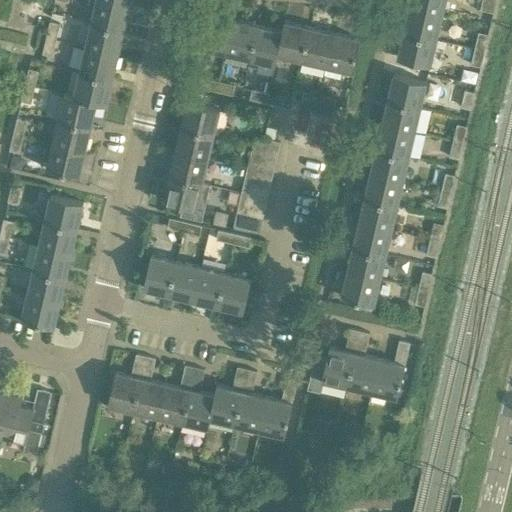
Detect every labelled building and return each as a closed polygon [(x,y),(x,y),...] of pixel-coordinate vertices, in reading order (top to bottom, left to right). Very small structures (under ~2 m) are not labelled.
[(127,29),(132,4),(114,0),(96,0),(92,21),(127,29)] [(443,13),(446,0),(411,0),(410,6),(443,13)] [(494,12),(497,0),(484,0),(482,9),(494,12)] [(437,38),(443,13),(410,6),(405,31),(437,38)] [(225,52),(233,19),(208,13),(201,46),(225,52)] [(250,58),(258,24),(233,19),(225,52),(250,58)] [(51,20),(47,37),(57,39),(61,22),(51,20)] [(121,53),(127,29),(92,21),(86,46),(121,53)] [(303,59),(311,27),(285,21),(283,30),(277,53),(279,54),(303,59)] [(277,53),(283,30),(258,24),(250,58),(276,64),(279,54),(277,53)] [(327,65),(335,32),(311,27),(303,59),(327,65)] [(431,65),(437,38),(405,31),(398,57),(431,65)] [(480,31),(475,48),(485,51),(489,35),(480,31)] [(361,38),(335,32),(327,65),(326,73),(341,77),(343,68),(353,71),(361,38)] [(54,55),(57,39),(47,37),(44,53),(54,55)] [(115,78),(121,53),(86,46),(81,70),(115,78)] [(482,66),(485,51),(475,48),(471,64),(482,66)] [(30,69),(26,85),(36,87),(40,71),(30,69)] [(108,105),(115,78),(81,70),(75,95),(75,96),(99,102),(99,103),(108,105)] [(394,73),(389,98),(421,106),(427,81),(394,73)] [(217,91),(219,81),(203,78),(201,87),(217,91)] [(235,85),(219,81),(217,91),(233,94),(235,85)] [(32,104),(36,87),(26,85),(22,101),(32,104)] [(266,102),(269,93),(253,89),(251,98),(266,102)] [(471,109),(476,92),(465,90),(461,106),(471,109)] [(318,105),(321,95),(304,91),(302,101),(318,105)] [(93,127),(99,103),(99,102),(75,96),(75,95),(66,93),(60,119),(93,127)] [(285,96),(269,93),(266,102),(282,106),(285,96)] [(337,99),(321,95),(318,105),(334,108),(337,99)] [(416,130),(421,106),(389,98),(383,122),(416,130)] [(188,100),(183,125),(215,132),(221,108),(188,100)] [(18,118),(14,134),(24,137),(28,121),(18,118)] [(88,151),(93,127),(60,119),(54,143),(88,151)] [(410,155),(416,130),(383,122),(377,147),(410,155)] [(457,124),(454,140),(464,142),(467,126),(457,124)] [(210,157),(215,132),(183,125),(177,149),(210,157)] [(268,126),(266,135),(275,137),(277,128),(268,126)] [(20,153),(24,137),(14,134),(10,150),(20,153)] [(256,136),(253,148),(279,154),(282,142),(256,136)] [(460,159),(464,142),(454,140),(450,156),(460,159)] [(82,177),(88,151),(54,143),(48,169),(82,177)] [(404,180),(410,155),(377,147),(371,171),(404,180)] [(276,166),(279,154),(253,148),(250,160),(276,166)] [(204,182),(210,157),(177,149),(171,174),(204,182)] [(272,179),(276,166),(250,160),(247,173),(272,179)] [(398,204),(404,180),(371,171),(365,196),(398,204)] [(269,192),(272,179),(247,173),(244,186),(269,192)] [(446,173),(442,189),(452,191),(456,175),(446,173)] [(204,182),(171,174),(165,200),(184,204),(182,214),(204,219),(212,184),(204,182)] [(23,188),(12,185),(9,201),(19,204),(23,188)] [(266,205),(269,192),(244,186),(241,199),(266,205)] [(448,208),(452,191),(442,189),(438,205),(448,208)] [(52,193),(46,218),(79,226),(85,201),(52,193)] [(392,229),(398,204),(365,196),(359,221),(392,229)] [(263,218),(266,205),(241,199),(238,212),(263,218)] [(260,231),(263,218),(238,212),(235,225),(260,231)] [(73,251),(79,226),(46,218),(40,243),(73,251)] [(185,231),(187,222),(171,218),(168,228),(185,231)] [(5,219),(1,236),(11,238),(15,222),(5,219)] [(386,254),(392,229),(359,221),(353,245),(386,254)] [(203,225),(187,222),(185,231),(201,235),(203,225)] [(434,222),(431,238),(440,241),(444,225),(434,222)] [(234,243),(236,233),(220,230),(218,239),(234,243)] [(252,237),(236,233),(234,243),(250,247),(252,237)] [(0,252),(7,254),(11,238),(1,236),(0,238),(0,252)] [(437,257),(440,241),(431,238),(427,254),(437,257)] [(67,276),(73,251),(40,243),(34,268),(67,276)] [(227,267),(231,247),(209,243),(205,262),(227,267)] [(380,278),(386,254),(353,245),(348,270),(380,278)] [(169,294),(177,260),(152,254),(144,288),(169,294)] [(194,299),(202,266),(177,260),(169,294),(194,299)] [(219,305),(227,272),(202,266),(194,299),(219,305)] [(61,301),(67,276),(34,268),(29,293),(61,301)] [(374,304),(380,278),(348,270),(341,296),(374,304)] [(423,271),(419,287),(429,289),(433,273),(423,271)] [(252,278),(227,272),(219,305),(243,311),(252,278)] [(425,306),(429,289),(419,287),(415,303),(425,306)] [(55,326),(61,301),(29,293),(23,318),(55,326)] [(347,385),(360,330),(350,328),(345,350),(329,346),(327,358),(315,356),(308,389),(320,392),(323,380),(347,385)] [(372,391),(379,358),(365,354),(370,332),(360,330),(347,385),(372,391)] [(394,361),(379,358),(372,391),(397,397),(410,342),(399,339),(394,361)] [(133,411),(147,356),(138,354),(132,376),(116,372),(108,405),(133,411)] [(158,416),(166,384),(152,380),(157,359),(147,356),(133,411),(158,416)] [(183,422),(196,368),(187,365),(181,387),(166,384),(158,416),(183,422)] [(235,424),(248,370),(239,367),(234,389),(218,385),(215,395),(210,418),(235,424)] [(210,418),(215,395),(201,392),(206,370),(196,368),(183,422),(208,428),(210,418)] [(259,429),(268,397),(253,393),(258,372),(248,370),(235,424),(259,429)] [(283,400),(268,397),(259,429),(285,435),(298,382),(288,379),(283,400)] [(47,410),(50,398),(51,391),(38,388),(33,407),(21,404),(22,397),(11,395),(1,434),(25,440),(23,448),(37,452),(47,410)] [(0,433),(1,434),(11,395),(0,392),(0,433)]
